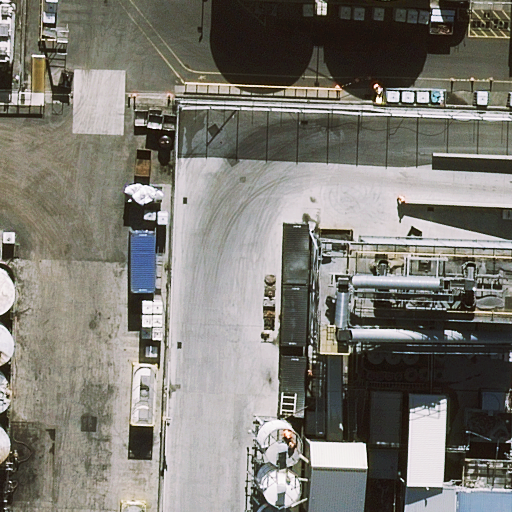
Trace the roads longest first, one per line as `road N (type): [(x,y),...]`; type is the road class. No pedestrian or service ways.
road 1 (unknown): [(511,236),(76,227)]
road 2 (unknown): [(76,227),(88,511)]
